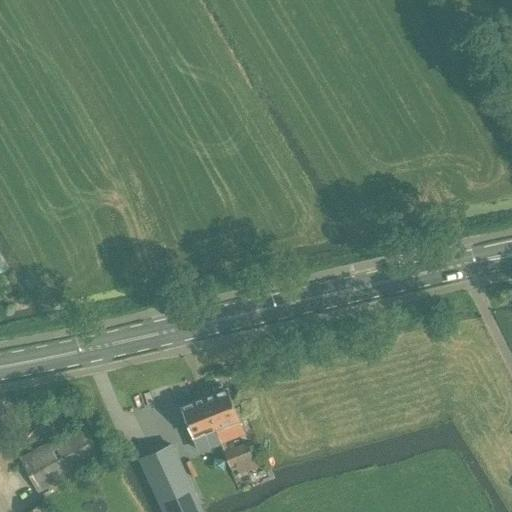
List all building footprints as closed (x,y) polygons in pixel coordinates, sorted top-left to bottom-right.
[(193,436),(223,424),(239,417),(227,388),(181,406),(193,436)] [(83,424),(21,458),(0,469),(0,483),(15,511),(50,511),(39,490),(101,457),(83,424)] [(139,458),(164,511),(203,511),(204,511),(203,510),(172,443),(142,457),(139,458)] [(232,449),(236,462),(252,456),(247,443),(232,449)] [(217,455),(222,469),(236,462),(232,449),(217,455)]
